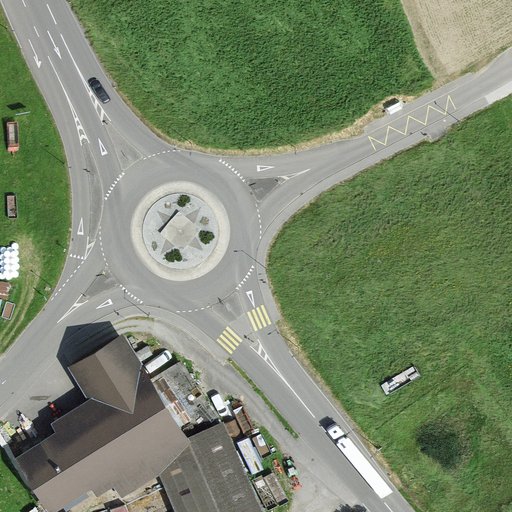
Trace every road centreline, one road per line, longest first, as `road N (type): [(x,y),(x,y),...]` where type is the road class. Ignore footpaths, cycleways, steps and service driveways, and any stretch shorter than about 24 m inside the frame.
road 1 (tertiary): [(17,0),(77,164),(81,227),(70,290)]
road 2 (secondary): [(31,0),(125,207)]
road 3 (secondary): [(170,172),(115,110),(50,0)]
road 4 (unclassified): [(511,68),(334,158)]
road 5 (secondary): [(183,292),(299,399)]
road 6 (secondary): [(299,399),(230,266)]
road 7 (secondary): [(299,399),(393,511)]
road 8 (tertiary): [(38,344),(147,282)]
road 9 (unclassified): [(334,158),(214,180)]
